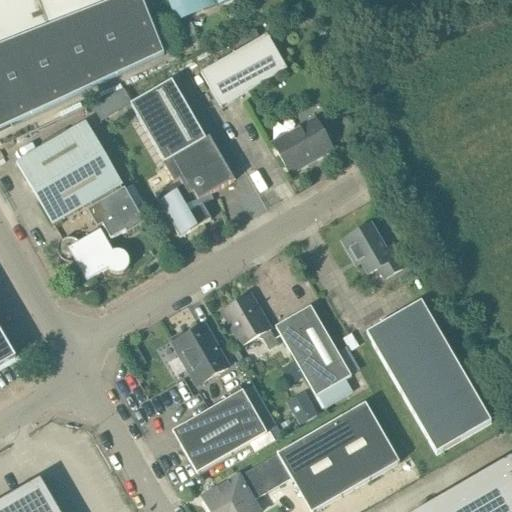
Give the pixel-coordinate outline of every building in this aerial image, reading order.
[(0,0),(0,132),(10,128),(164,56),(141,0),(0,0)] [(167,0),(177,22),(231,0),(167,0)] [(201,75),(221,109),(288,71),(268,37),(201,75)] [(235,183),(210,139),(207,141),(173,83),(131,107),(165,165),(164,166),(174,185),(155,196),(180,240),(212,222),(200,203),(235,183)] [(91,108),(100,123),(132,105),(123,90),(91,108)] [(273,146),(291,176),(334,151),(316,120),(273,146)] [(123,186),(86,124),(17,164),(53,227),(91,205),(120,188),(123,186)] [(94,209),(88,213),(98,230),(103,227),(105,230),(112,242),(124,234),(127,233),(128,236),(145,226),(137,211),(125,191),(123,192),(120,188),(91,205),(94,209)] [(386,253),(371,227),(343,243),(358,268),(363,265),(370,276),(380,271),(386,281),(403,271),(391,250),(386,253)] [(114,255),(113,255),(100,234),(80,246),(79,245),(78,243),(76,241),(73,240),(70,240),(68,240),(66,240),(64,241),(62,242),(60,244),(59,246),(58,248),(57,251),(58,254),(58,256),(59,258),(60,260),(62,261),(64,263),(66,263),(69,264),(71,264),(73,263),(75,262),(87,283),(108,270),(110,272),(111,273),(112,274),(114,275),(116,276),(118,276),(120,276),(121,276),(123,275),(125,274),(126,273),(127,271),(128,270),(129,268),(129,266),(129,264),(129,262),(128,261),(127,259),(126,257),(125,256),(123,255),(122,254),(120,254),(118,254),(116,254),(114,255)] [(250,297),(223,313),(243,348),(261,337),(270,352),(279,347),(250,297)] [(492,425),(423,304),(367,336),(436,456),(492,425)] [(318,399),(325,411),(353,394),(346,382),(352,379),(351,377),(360,372),(346,348),(337,354),(311,309),(276,329),(317,399),(318,399)] [(188,372),(198,388),(229,370),(205,328),(186,340),(183,336),(171,343),(180,358),(184,356),(192,370),(188,372)] [(0,368),(14,360),(0,336),(0,368)] [(135,344),(123,351),(130,364),(142,357),(135,344)] [(243,360),(238,352),(234,355),(239,363),(243,360)] [(197,476),(268,436),(243,393),(173,434),(197,476)] [(319,417),(309,400),(290,411),(300,428),(319,417)] [(319,511),(400,466),(366,407),(278,457),(292,482),(309,511),(319,511)] [(258,511),(253,504),(292,482),(278,457),(203,500),(209,511),(258,511)] [(511,511),(511,459),(419,511),(511,511)] [(40,480),(0,503),(0,511),(59,511),(41,480),(40,480)]
